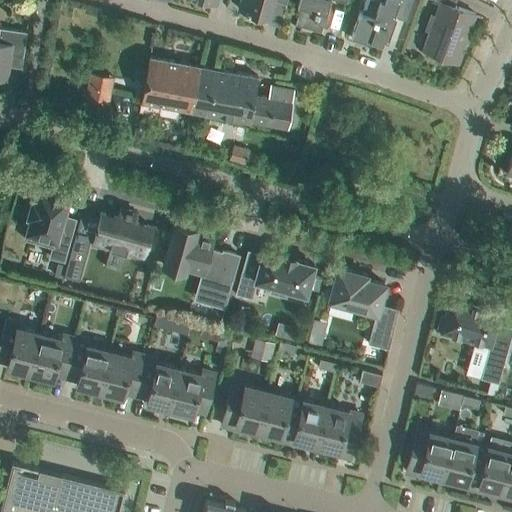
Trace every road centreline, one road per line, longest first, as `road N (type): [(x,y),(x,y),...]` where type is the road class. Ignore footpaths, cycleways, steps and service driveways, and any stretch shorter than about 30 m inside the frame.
road 1 (residential): [(444,243),(0,125)]
road 2 (residential): [(480,112),(108,0)]
road 3 (residential): [(444,243),(368,511)]
road 4 (residential): [(365,511),(184,468),(172,511)]
